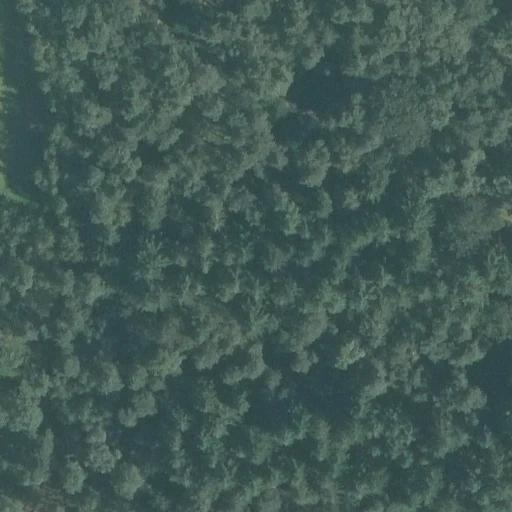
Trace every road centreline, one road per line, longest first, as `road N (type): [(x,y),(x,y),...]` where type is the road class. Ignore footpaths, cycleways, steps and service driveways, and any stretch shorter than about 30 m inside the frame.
road 1 (track): [(149,511),(117,316),(115,238),(130,216),(287,115),(349,0)]
road 2 (track): [(511,219),(296,105)]
